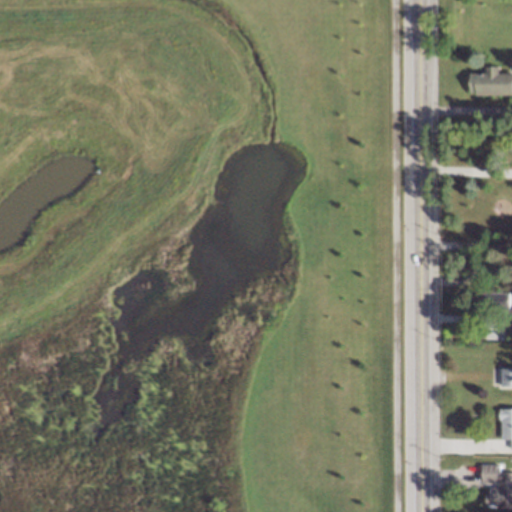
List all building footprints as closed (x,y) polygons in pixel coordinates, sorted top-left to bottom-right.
[(469,73),(469,95),(511,94),(511,72),(498,73),(498,66),(485,66),(485,73),(469,73)] [(508,292),(475,293),(476,311),(508,310),(508,292)] [(499,386),(511,386),(511,368),(500,368),(499,386)] [(511,408),(499,409),(500,439),(510,439),(510,450),(511,449),(511,408)] [(499,465),(481,465),(480,482),(486,482),(486,508),(511,508),(511,472),(499,472),(499,465)]
